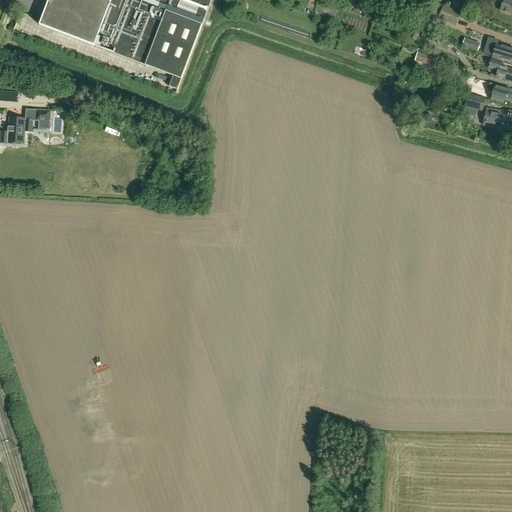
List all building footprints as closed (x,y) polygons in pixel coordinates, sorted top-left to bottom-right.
[(169,87),(177,90),(212,0),(49,0),(40,26),(173,77),(169,87)] [(496,0),(496,3),(503,6),(500,12),(511,16),(511,1),(507,0),(496,0)] [(438,19),(455,27),(461,13),(445,5),(438,19)] [(420,38),(447,49),(449,43),(423,32),(420,38)] [(461,47),(478,52),(481,44),(464,38),(461,47)] [(511,49),(506,47),(506,46),(496,44),(495,48),(496,49),(493,57),(502,60),(511,63),(511,49)] [(438,60),(419,54),(416,61),(436,68),(438,60)] [(498,72),(497,78),(511,82),(511,70),(500,67),(502,61),(491,58),(488,69),(498,72)] [(413,72),(412,74),(422,77),(424,69),(415,66),(414,68),(408,65),(407,70),(413,72)] [(479,79),(469,75),(466,84),(477,87),(479,79)] [(511,90),(491,84),(489,89),(494,91),(491,100),(500,103),(501,100),(511,103),(511,90)] [(0,101),(18,102),(19,93),(0,91),(0,101)] [(468,101),(466,108),(469,108),(467,113),(475,115),(476,111),(482,112),(486,99),(465,94),(463,100),(468,101)] [(35,122),(51,123),(51,112),(36,110),(36,113),(31,113),(31,118),(35,118),(35,122)] [(509,115),(496,112),(488,110),(484,126),(492,128),(511,132),(511,113),(509,113),(509,115)] [(428,114),(425,116),(424,119),(425,122),(429,123),(432,121),(433,118),(431,115),(428,114)] [(8,143),(24,144),(25,136),(33,136),(33,121),(26,120),(9,119),(8,133),(1,133),(1,142),(8,143)] [(130,135),(136,137),(139,125),(134,123),(130,135)]
